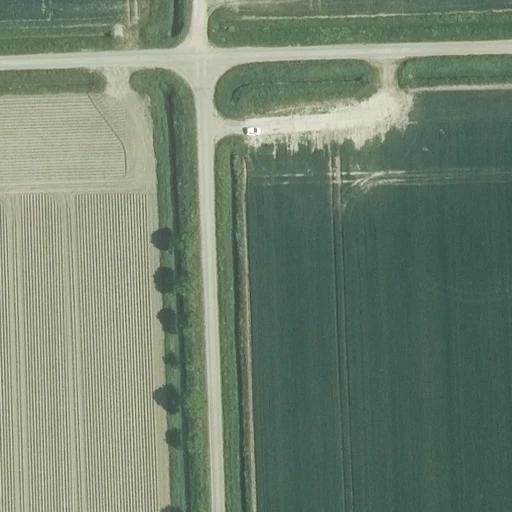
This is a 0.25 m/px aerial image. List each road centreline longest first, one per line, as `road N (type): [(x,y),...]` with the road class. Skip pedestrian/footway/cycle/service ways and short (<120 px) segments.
road 1 (unclassified): [(215,511),(200,57)]
road 2 (unclassified): [(200,57),(511,47)]
road 3 (unclassified): [(0,62),(200,57)]
